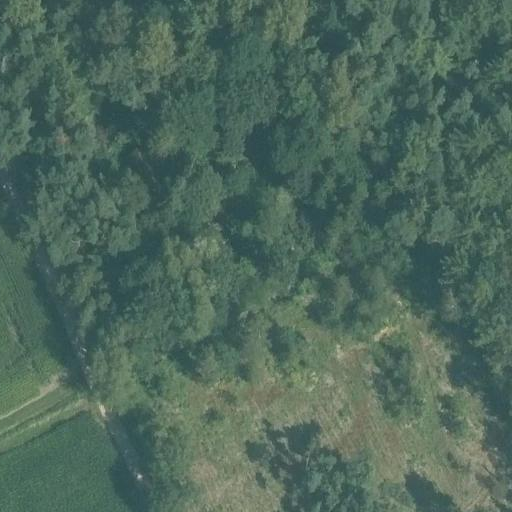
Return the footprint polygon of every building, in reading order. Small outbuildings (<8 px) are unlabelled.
[(271,92),(255,95),(260,119),(276,116),(271,92)] [(246,107),(216,122),(221,132),(251,118),(246,107)] [(198,143),(178,153),(201,197),(220,187),(198,143)] [(180,173),(174,160),(153,171),(143,151),(125,160),(146,200),(164,192),(160,184),(180,173)] [(232,181),(253,180),(252,164),(232,165),(232,181)] [(231,243),(221,225),(210,231),(213,236),(205,241),(212,254),(231,243)]
